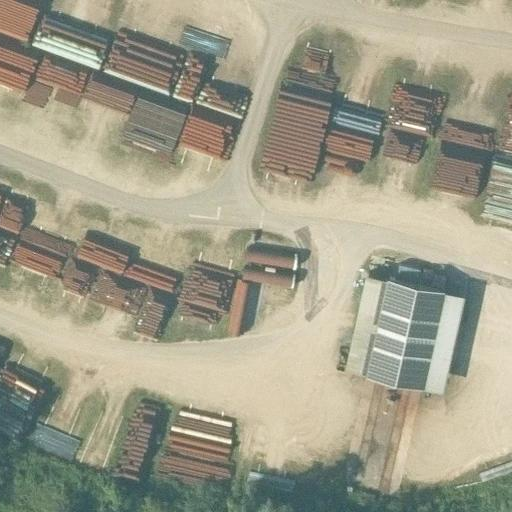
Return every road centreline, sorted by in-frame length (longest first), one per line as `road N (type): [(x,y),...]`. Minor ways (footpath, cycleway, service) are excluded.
road 1 (track): [(0,155),(139,210),(259,207),(343,223),(346,271),(322,315),(272,346),(206,354),(117,350),(0,320)]
road 2 (track): [(511,45),(288,1)]
road 3 (track): [(218,213),(287,28),(284,0)]
road 4 (track): [(511,284),(440,247),(343,223)]
